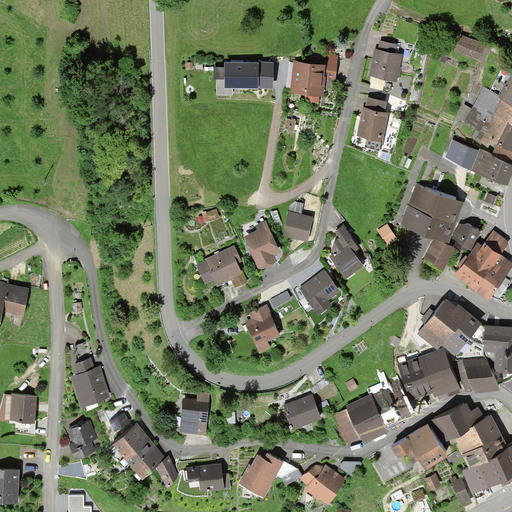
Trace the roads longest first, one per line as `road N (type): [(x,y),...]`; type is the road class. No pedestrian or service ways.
road 1 (tertiary): [(155,0),(166,301),(174,333),(198,369),(226,383),(267,384),(419,290),(443,288),(511,315)]
road 2 (residential): [(54,236),(72,241),(90,265),(99,326),(124,397),(163,444),(181,452),(262,443),(359,453),(454,401),(499,396),(511,405)]
road 3 (unclassified): [(54,236),(59,360),(50,511)]
road 4 (residential): [(384,0),(366,31),(335,167)]
